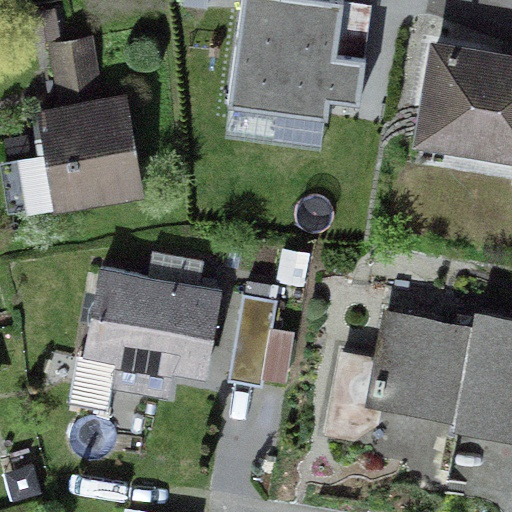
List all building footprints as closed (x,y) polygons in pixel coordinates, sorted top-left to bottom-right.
[(339,2),(321,0),(249,0),(235,107),(324,119),(339,2)] [(511,159),(511,62),(432,51),(422,129),(491,139),(489,156),(511,159)] [(121,100),(39,114),(53,204),(136,190),(121,100)] [(358,227),(366,171),(296,161),(289,217),(358,227)] [(163,396),(168,370),(200,376),(216,290),(98,268),(82,355),(114,361),(110,386),(163,396)] [(263,386),(276,301),(241,295),(228,381),(263,386)] [(368,394),(511,420),(511,321),(475,314),(472,329),(383,313),(368,394)]
